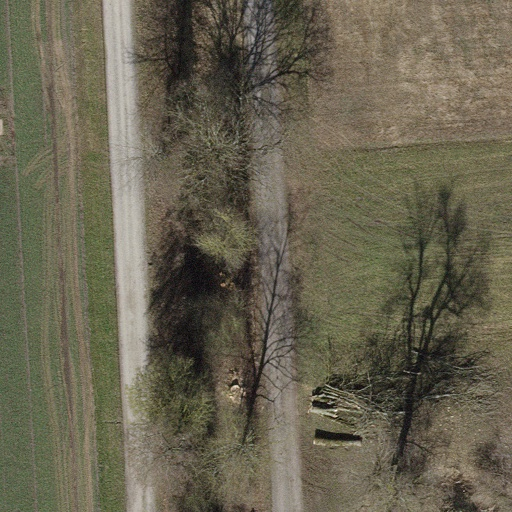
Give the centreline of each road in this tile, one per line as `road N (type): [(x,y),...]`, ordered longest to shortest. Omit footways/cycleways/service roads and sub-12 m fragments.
road 1 (track): [(288,511),(259,0)]
road 2 (track): [(144,511),(117,0)]
